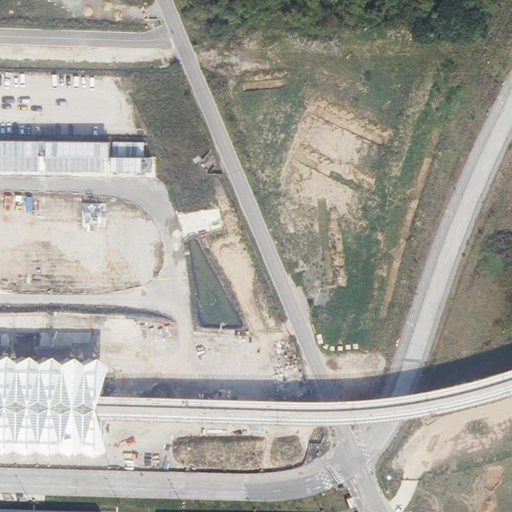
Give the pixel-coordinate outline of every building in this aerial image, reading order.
[(41,141),(0,139),(0,169),(40,171),(41,141)] [(104,142),(49,142),(49,169),(103,170),(104,142)] [(146,142),(114,142),(114,171),(145,172),(146,142)] [(106,205),(84,204),(83,228),(105,229),(106,205)] [(0,448),(10,454),(21,447),(33,455),(44,448),(55,456),(66,448),(78,457),(90,449),(100,457),(114,450),(103,407),(116,363),(103,358),(92,363),(80,357),(69,362),(57,356),(46,362),(35,355),(23,361),(12,355),(1,361),(0,360),(0,448)]
